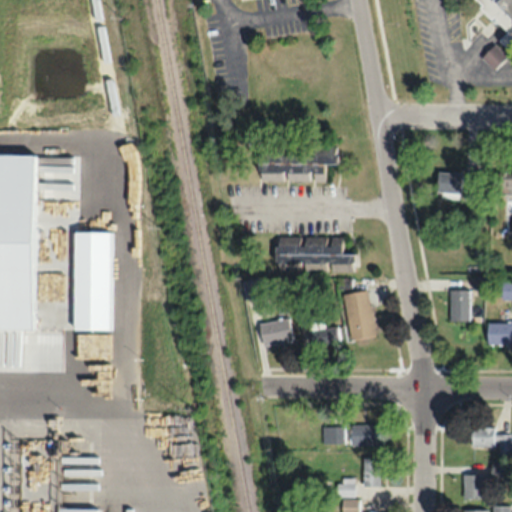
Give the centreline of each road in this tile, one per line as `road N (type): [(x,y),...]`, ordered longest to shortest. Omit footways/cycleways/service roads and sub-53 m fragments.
road 1 (residential): [(429,511),(421,385),(355,0)]
road 2 (residential): [(262,383),(511,385)]
road 3 (residential): [(376,116),(511,116)]
